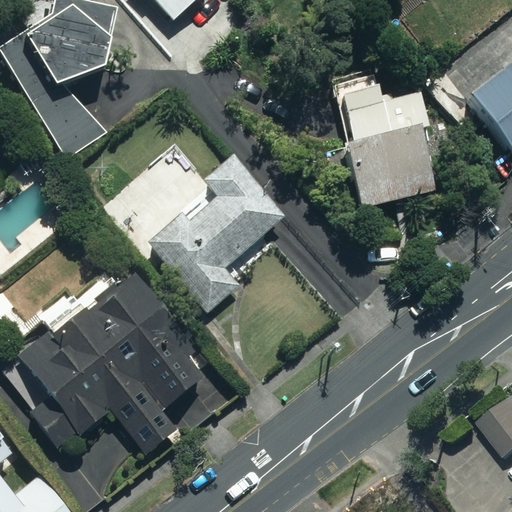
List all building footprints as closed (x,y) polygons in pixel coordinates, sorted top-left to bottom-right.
[(69,0),(44,0),(43,26),(0,52),(0,80),(63,167),(102,139),(59,92),(93,81),(94,58),(102,58),(105,17),(90,16),(91,2),(69,0)] [(139,0),(165,28),(195,0),(139,0)] [(511,50),(466,87),(511,143),(511,50)] [(355,152),(337,158),(359,221),(431,196),(411,138),(427,132),(417,102),(346,126),(355,152)] [(191,193),(197,200),(140,250),(201,320),(234,291),(220,274),(276,225),(222,165),(191,193)] [(0,379),(5,385),(0,388),(0,391),(51,453),(68,439),(74,447),(105,421),(141,464),(173,437),(158,418),(196,386),(180,366),(187,360),(130,292),(114,305),(102,290),(71,316),(63,306),(32,331),(40,340),(0,373),(0,379)] [(511,454),(511,395),(473,427),(502,462),(511,454)] [(0,511),(65,511),(38,476),(11,498),(0,484),(0,476),(19,462),(0,438),(0,511)]
